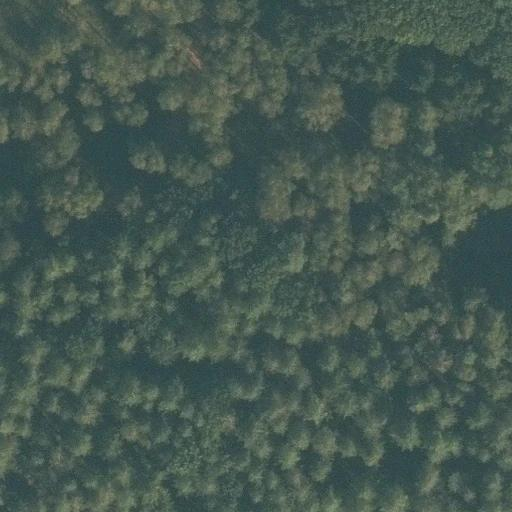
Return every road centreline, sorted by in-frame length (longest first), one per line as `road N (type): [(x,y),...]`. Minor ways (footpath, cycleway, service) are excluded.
road 1 (track): [(87,232),(55,375),(242,511)]
road 2 (track): [(0,246),(87,232),(144,192),(211,0)]
road 3 (track): [(511,64),(339,0)]
